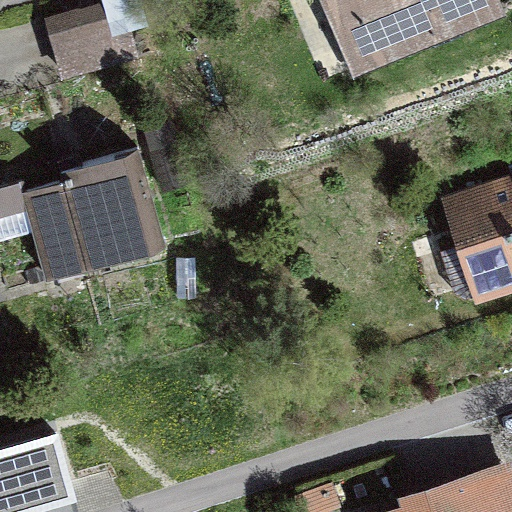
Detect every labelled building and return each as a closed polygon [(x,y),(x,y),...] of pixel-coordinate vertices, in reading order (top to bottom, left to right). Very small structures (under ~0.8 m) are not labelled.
[(489,6),(486,0),(335,0),(361,63),(489,6)] [(52,46),(72,40),(80,69),(137,53),(129,25),(109,30),(102,2),(45,17),(52,46)] [(0,237),(33,228),(47,274),(163,241),(136,146),(82,161),(79,151),(57,157),(63,178),(24,189),(21,179),(0,184),(0,237)] [(511,177),(448,199),(462,241),(439,248),(452,290),(465,296),(511,281),(511,177)] [(0,500),(68,482),(54,433),(0,448),(0,500)] [(511,511),(511,487),(506,467),(406,499),(409,508),(396,511),(511,511)] [(317,499),(321,511),(356,511),(349,489),(317,499)]
